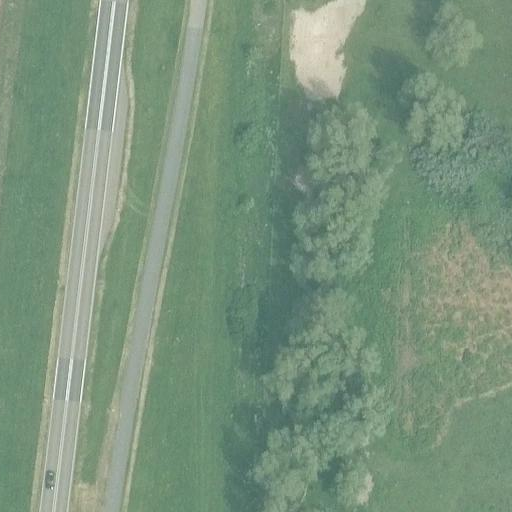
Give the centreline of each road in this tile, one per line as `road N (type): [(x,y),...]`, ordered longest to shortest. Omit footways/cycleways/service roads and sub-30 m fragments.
road 1 (unclassified): [(112,511),(197,0)]
road 2 (primary): [(53,511),(114,0)]
